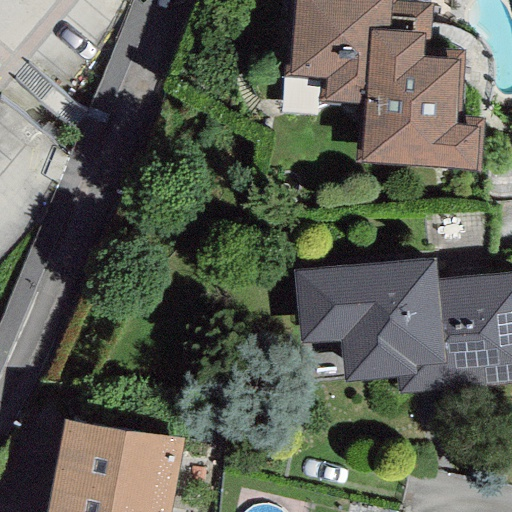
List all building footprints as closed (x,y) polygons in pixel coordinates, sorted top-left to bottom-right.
[(0,0),(0,370),(64,212),(76,184),(85,160),(149,0),(0,0)] [(467,149),(469,120),(444,119),(448,55),(413,53),(414,27),(378,24),(379,0),(303,0),(299,55),(336,58),(334,81),(373,83),(369,143),(418,146),(467,149)] [(423,207),(489,202),(485,150),(467,149),(418,146),(423,202),(423,207)] [(489,202),(423,207),(427,257),(497,250),(496,202),(489,202)] [(511,276),(430,284),(427,257),(302,269),(308,322),(345,318),(350,365),(407,360),(407,375),(511,365),(511,276)] [(156,511),(171,437),(74,419),(56,511),(156,511)]
